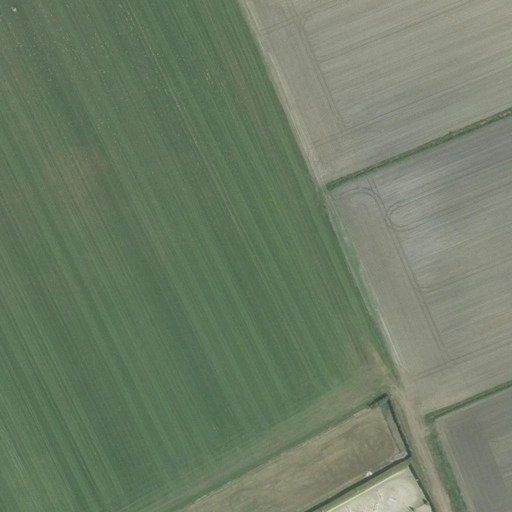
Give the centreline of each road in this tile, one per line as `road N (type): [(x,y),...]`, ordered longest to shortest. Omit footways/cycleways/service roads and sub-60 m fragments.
road 1 (track): [(286,511),(382,459),(391,441),(215,0)]
road 2 (track): [(241,0),(452,511)]
road 3 (track): [(45,384),(110,511)]
